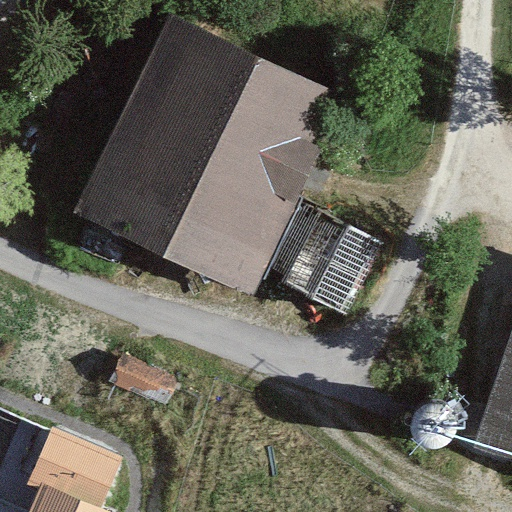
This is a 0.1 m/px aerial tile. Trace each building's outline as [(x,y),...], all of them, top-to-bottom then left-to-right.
[(333,97),(152,6),(50,207),(231,298),(333,97)] [(339,323),(377,239),(285,197),(247,281),(339,323)] [(98,384),(166,410),(181,370),(113,344),(98,384)] [(511,349),(479,451),(511,461),(511,349)] [(109,511),(49,485),(37,511),(109,511)]
